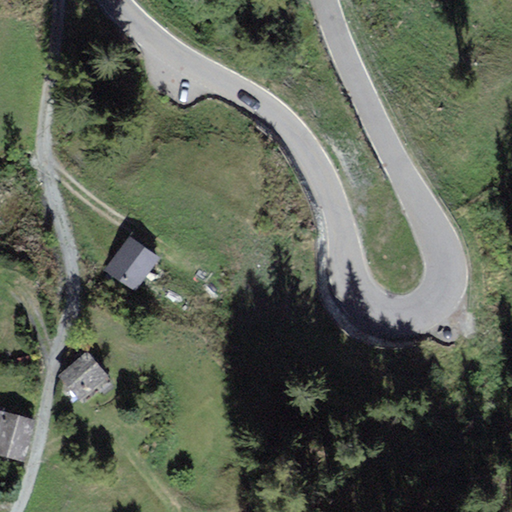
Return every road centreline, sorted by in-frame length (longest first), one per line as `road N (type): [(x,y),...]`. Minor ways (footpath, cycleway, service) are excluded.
road 1 (unclassified): [(111,0),(167,55),(259,104),(323,166),(351,289),(390,324),(418,322),(435,306),(450,287),(450,265),(366,105),(322,0)]
road 2 (unclassified): [(59,0),(42,132),(75,312),(16,511)]
